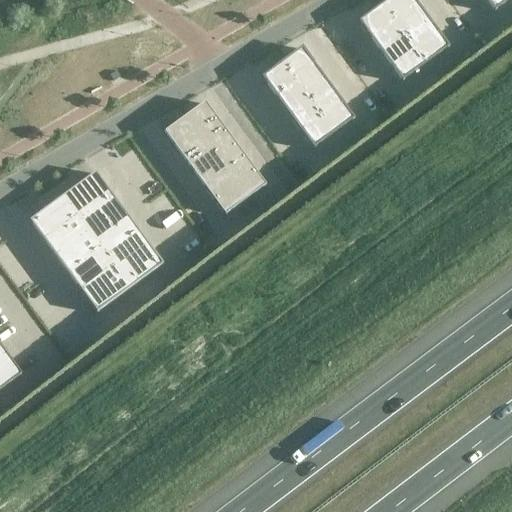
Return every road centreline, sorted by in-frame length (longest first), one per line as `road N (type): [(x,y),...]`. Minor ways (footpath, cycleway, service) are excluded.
road 1 (motorway): [(511,301),(225,511)]
road 2 (unclassified): [(0,189),(223,58)]
road 3 (motorway): [(389,511),(511,417)]
road 4 (unclassified): [(223,58),(331,0)]
